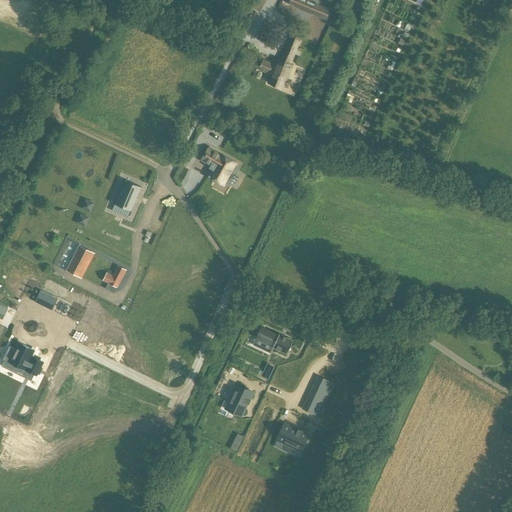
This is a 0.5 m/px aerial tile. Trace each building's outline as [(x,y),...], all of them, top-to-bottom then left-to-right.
[(290,0),(289,5),(326,20),(331,10),(307,0),(290,0)] [(271,81),(281,85),(288,88),(292,80),(286,77),(291,66),(289,66),(300,39),(292,36),(281,62),(279,62),(277,66),(264,60),(263,62),(262,62),(261,65),(262,65),(260,68),(274,74),(271,81)] [(238,164),(222,154),(222,156),(210,149),(203,160),(213,166),(212,167),(213,169),(214,169),(210,176),(225,185),(228,179),(231,179),(233,175),(232,172),(238,164)] [(126,179),(115,203),(116,203),(131,210),(132,211),(142,186),(142,187),(126,180),(126,179)] [(91,211),(94,202),(82,197),(78,207),(91,211)] [(79,212),(75,222),(86,226),(89,216),(79,212)] [(82,278),(94,254),(78,245),(66,269),(82,278)] [(106,288),(114,293),(126,270),(118,266),(113,276),(107,273),(103,280),(108,283),(106,288)] [(57,299),(40,290),(35,302),(52,310),(57,299)] [(0,319),(3,321),(8,310),(0,306),(0,319)] [(263,324),(258,334),(275,342),(274,343),(288,350),(294,336),(280,330),(279,331),(263,324)] [(6,362),(4,367),(32,381),(35,375),(38,377),(44,363),(33,357),(36,352),(20,344),(17,350),(11,347),(4,361),(6,362)] [(328,374),(323,384),(330,387),(334,377),(328,374)] [(241,381),(230,404),(246,411),(256,388),(241,381)] [(323,384),(318,395),(325,398),(330,387),(323,384)] [(318,395),(314,405),(320,408),(325,398),(318,395)] [(288,417),(281,432),(304,443),(311,427),(288,417)]
